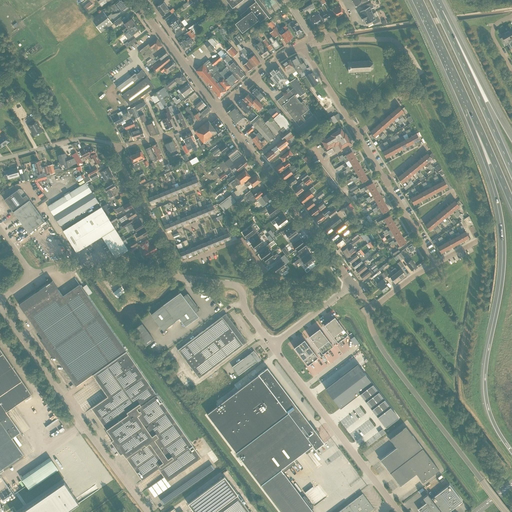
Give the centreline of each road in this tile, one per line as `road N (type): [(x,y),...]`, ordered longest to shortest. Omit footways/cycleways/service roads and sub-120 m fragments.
road 1 (motorway): [(469,108),(503,241),(485,393),(511,452)]
road 2 (unclassified): [(147,511),(0,306)]
road 3 (tertiary): [(505,511),(383,353),(368,311)]
road 4 (tertiary): [(352,285),(218,108)]
road 5 (unclassified): [(398,511),(271,345)]
road 6 (unknown): [(241,302),(174,353),(200,380),(263,335)]
road 7 (motorway): [(511,171),(438,11)]
road 8 (motorway): [(511,139),(438,11)]
road 9 (unclassified): [(174,265),(240,239),(266,273),(238,289)]
road 10 (unclassified): [(30,277),(72,265),(173,277)]
road 11 (tertiary): [(218,108),(134,0)]
road 12 (unclassified): [(414,85),(416,74),(395,41),(323,40)]
road 13 (unclassified): [(119,145),(84,138),(0,158)]
